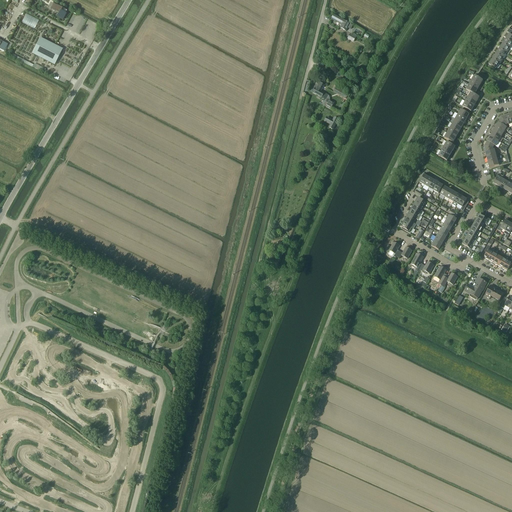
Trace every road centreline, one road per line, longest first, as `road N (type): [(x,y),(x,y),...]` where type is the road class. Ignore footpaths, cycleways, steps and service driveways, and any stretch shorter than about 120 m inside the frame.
road 1 (track): [(211,511),(274,323),(343,157),(380,76),(428,0)]
road 2 (track): [(274,323),(259,268),(194,511)]
road 3 (tertiary): [(0,218),(128,0)]
road 4 (track): [(259,268),(300,97)]
road 5 (residential): [(465,258),(459,269),(394,232),(411,198)]
